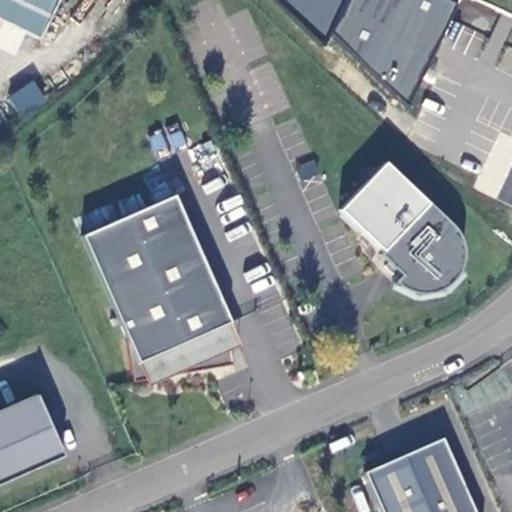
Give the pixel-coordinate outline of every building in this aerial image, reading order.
[(0,0),(0,21),(38,40),(56,0),(0,0)] [(328,34),(406,109),(420,80),(448,19),(457,0),(473,0),(511,18),(511,0),(344,0),(338,13),(330,10),(323,25),(331,29),(328,34)] [(23,118),(48,99),(32,79),(7,98),(23,118)] [(157,157),(186,144),(178,126),(149,139),(157,157)] [(457,238),(448,226),(425,204),(424,205),(381,164),(337,211),(379,252),(376,256),(385,264),(381,267),(390,276),(393,272),(398,277),(391,283),(392,285),(401,291),(405,293),(415,295),(425,295),(435,293),(440,290),(444,288),(451,281),(457,272),(459,267),(460,257),(460,252),(459,242),(457,238)] [(171,198),(79,238),(125,341),(124,342),(131,384),(230,367),(224,327),(227,325),(171,198)] [(0,484),(60,458),(33,397),(0,411),(0,484)] [(469,511),(438,441),(360,475),(376,511),(469,511)]
